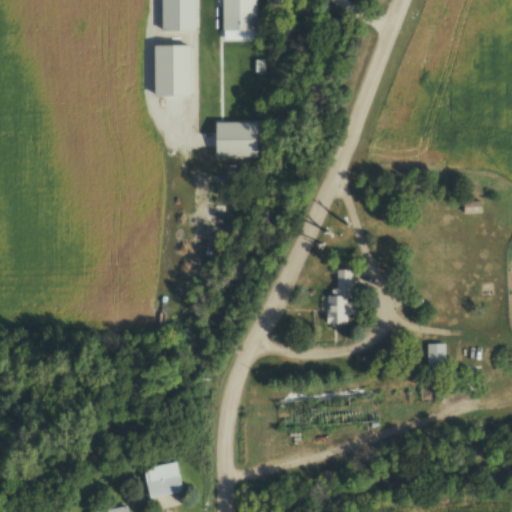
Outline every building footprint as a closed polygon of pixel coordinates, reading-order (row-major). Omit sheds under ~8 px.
[(253,33),(252,0),(217,0),(218,34),(221,34),(221,40),(236,40),(236,33),(253,33)] [(479,215),(479,200),(460,200),(460,215),(479,215)] [(334,296),(322,295),(322,325),(344,325),(344,313),(350,313),(350,303),(348,303),(349,269),(334,269),(334,296)] [(425,366),(443,366),(443,344),(425,344),(425,366)] [(375,423),(374,396),(272,402),(273,429),(375,423)] [(179,492),(173,461),(139,468),(146,499),(179,492)]
